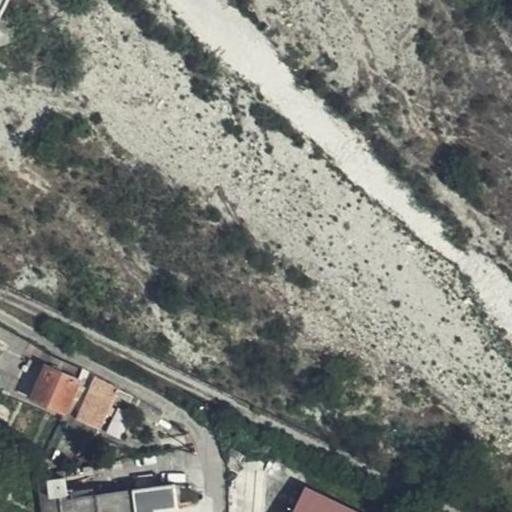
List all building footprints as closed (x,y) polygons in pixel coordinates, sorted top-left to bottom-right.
[(64,359),(51,353),(34,394),(66,408),(81,376),(84,368),(64,359)] [(169,406),(84,368),(81,376),(95,382),(80,413),(103,424),(119,390),(144,402),(142,407),(164,417),(169,406)] [(72,476),(54,477),(56,494),(74,492),(72,476)] [(371,511),(309,481),(293,511),(371,511)] [(71,497),(72,511),(159,511),(160,510),(183,507),(180,484),(71,497)]
